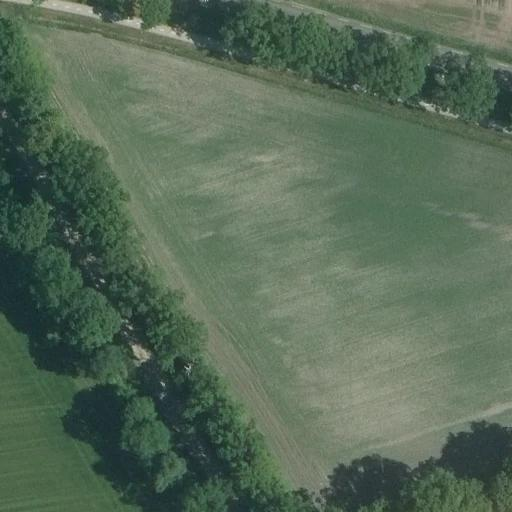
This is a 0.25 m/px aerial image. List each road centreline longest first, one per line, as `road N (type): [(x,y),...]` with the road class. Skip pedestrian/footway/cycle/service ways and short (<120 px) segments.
road 1 (track): [(238,511),(0,106)]
road 2 (secondary): [(511,79),(229,0)]
